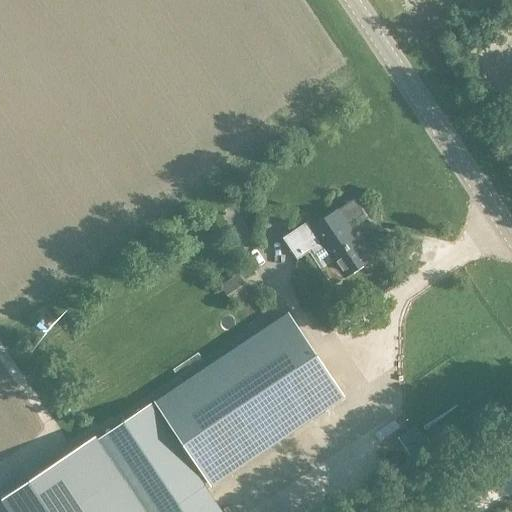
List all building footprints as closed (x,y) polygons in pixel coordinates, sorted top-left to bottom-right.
[(354,199),(309,229),(306,225),(283,239),(296,259),(315,247),(324,261),(324,272),(333,284),(344,278),(371,260),(348,225),(364,214),(354,199)] [(237,276),(220,288),(233,306),(250,295),(237,276)] [(287,316),(157,402),(211,483),(341,396),(287,316)] [(222,511),(151,405),(97,440),(96,438),(3,500),(10,511),(222,511)] [(435,493),(415,506),(418,511),(430,511),(442,504),(435,493)]
